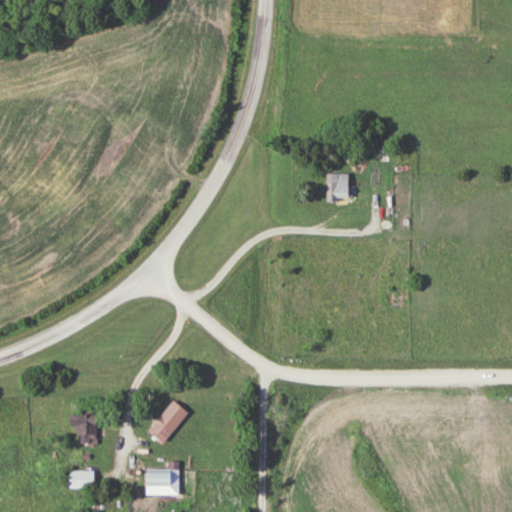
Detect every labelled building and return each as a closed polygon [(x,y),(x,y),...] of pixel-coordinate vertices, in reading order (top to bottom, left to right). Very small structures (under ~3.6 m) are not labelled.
[(330,202),(352,202),(352,175),(330,175),(330,202)] [(169,445),(190,412),(173,401),(152,433),(169,445)] [(100,446),(100,414),(76,414),(76,446),(100,446)] [(149,470),(149,497),(182,497),(182,463),(172,463),(172,470),(149,470)] [(97,472),(72,472),(72,490),(97,490),(97,472)]
